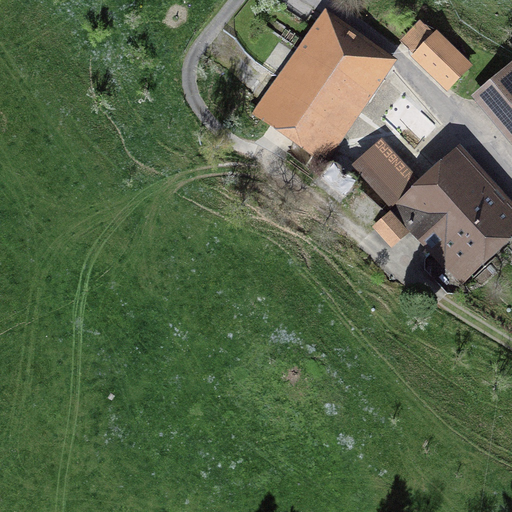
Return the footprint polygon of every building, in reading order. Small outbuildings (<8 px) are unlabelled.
[(380,63),(325,25),(303,57),(307,60),(290,85),(281,78),(258,111),(317,153),(380,63)] [(406,44),(449,86),(467,69),(423,26),(406,44)] [(511,69),(486,91),(511,122),(511,69)] [(356,169),(396,212),(423,187),(383,144),(356,169)] [(423,187),(396,212),(395,212),(456,278),(511,227),(511,225),(452,160),(423,187)] [(377,227),(392,244),(405,232),(390,216),(377,227)]
